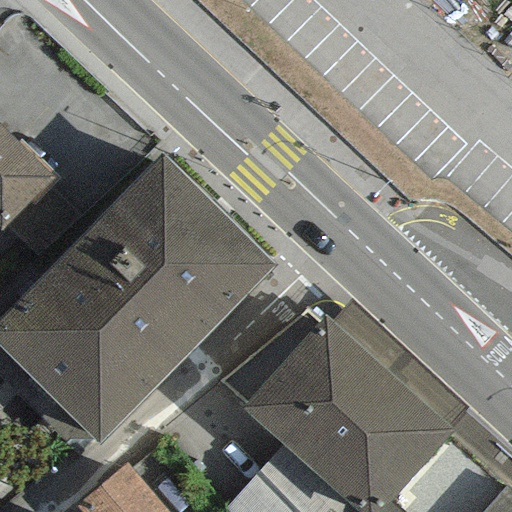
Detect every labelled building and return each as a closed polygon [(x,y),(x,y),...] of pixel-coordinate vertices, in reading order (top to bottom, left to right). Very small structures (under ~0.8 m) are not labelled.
[(0,230),(0,231),(54,177),(0,125),(0,230)] [(273,264),(161,155),(0,317),(0,346),(97,442),(273,264)] [(281,446),(306,468),(388,374),(323,317),(241,410),(281,446)] [(454,432),(388,374),(306,468),(355,511),(382,511),(390,504),(454,432)] [(226,511),(355,511),(306,468),(281,446),(224,509),(226,511)] [(166,511),(126,464),(75,508),(78,511),(166,511)] [(511,511),(511,493),(505,487),(482,511),(399,511),(390,504),(382,511),(511,511)]
